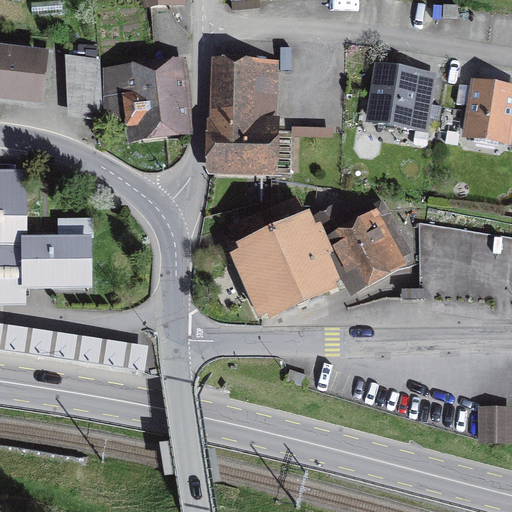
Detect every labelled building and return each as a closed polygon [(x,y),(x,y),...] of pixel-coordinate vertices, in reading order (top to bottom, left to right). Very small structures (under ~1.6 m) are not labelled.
[(443,18),(457,19),(458,7),(444,7),(443,18)] [(68,52),(67,113),(100,114),(102,52),(68,52)] [(0,95),(37,99),(41,60),(0,54),(0,95)] [(271,68),(218,67),(215,168),(268,169),(271,68)] [(379,70),(370,120),(410,127),(418,76),(379,70)] [(186,128),(179,71),(108,80),(111,111),(134,108),(137,134),(186,128)] [(511,91),(475,85),(467,136),(507,142),(511,109),(511,91)] [(24,242),(23,176),(0,176),(0,298),(25,298),(24,290),(88,290),(88,241),(24,242)] [(274,314),(328,290),(316,263),(329,257),(317,229),(304,235),(300,226),(307,223),(297,200),(236,227),(240,237),(228,242),(260,316),(272,310),(274,314)] [(328,242),(353,286),(405,256),(390,227),(378,233),(370,218),(345,232),(334,213),(320,221),(330,240),(328,242)] [(487,319),(511,319),(511,238),(419,224),(419,288),(431,294),(432,311),(487,319)] [(481,410),(481,442),(510,443),(510,411),(481,410)]
